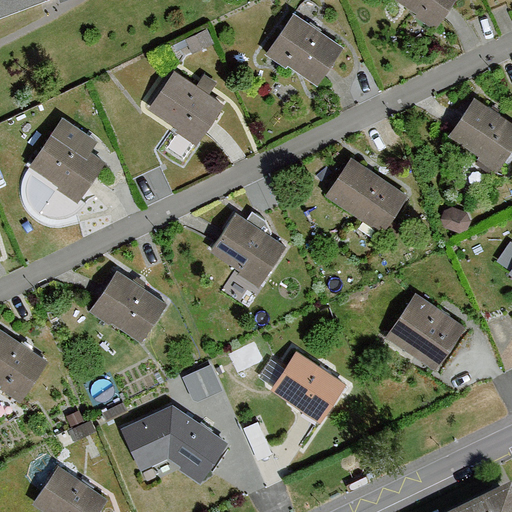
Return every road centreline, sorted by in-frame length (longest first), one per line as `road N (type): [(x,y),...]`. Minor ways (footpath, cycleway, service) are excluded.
road 1 (residential): [(0,290),(511,44)]
road 2 (unclassified): [(364,511),(511,439)]
